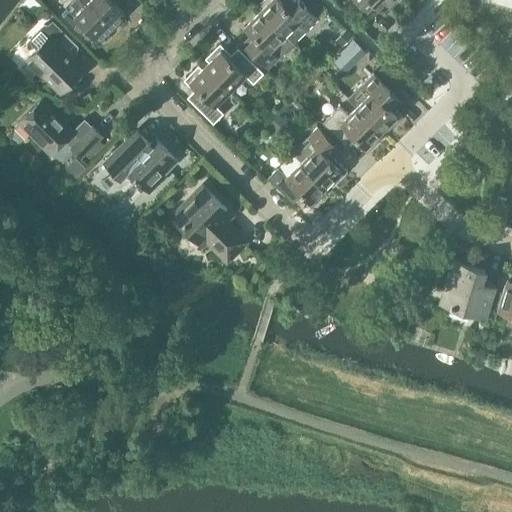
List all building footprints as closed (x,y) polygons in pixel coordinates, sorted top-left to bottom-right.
[(126,15),(111,0),(80,0),(86,5),(75,16),(82,23),(77,28),(89,40),(94,35),(100,41),(126,15)] [(261,11),(295,44),(320,19),(300,0),(288,0),(288,1),(286,0),(265,0),(262,4),(265,7),(261,11)] [(400,0),(355,0),(368,12),(376,4),(387,14),(400,0)] [(295,44),(261,11),(258,14),(255,11),(240,25),(247,33),(250,30),(255,36),(246,46),(270,69),(295,44)] [(63,92),(84,71),(69,56),(78,46),(53,21),(51,24),(45,24),(33,36),(33,42),(39,48),(29,58),(63,92)] [(344,50),(357,64),(368,53),(354,39),(344,50)] [(210,62),(206,65),(231,90),(246,75),(255,84),(265,74),(239,48),(232,55),(221,44),(207,59),(210,62)] [(231,90),(206,65),(203,69),(200,66),(185,80),(192,88),(195,85),(202,93),(193,102),(215,124),(225,114),(216,105),(231,90)] [(383,101),(392,91),(374,73),(349,98),(357,107),(382,132),(386,128),(389,131),(403,117),(396,110),(394,112),(383,101)] [(74,131),(43,100),(20,123),(52,154),(65,141),(82,158),(103,137),(86,119),(74,131)] [(382,132),(357,107),(350,115),(341,106),(324,123),(342,142),(352,132),(362,143),(360,146),(368,153),(382,138),(379,135),(382,132)] [(280,115),(270,126),(278,134),(289,123),(280,115)] [(294,153),(303,162),(327,186),(331,183),(334,186),(349,172),(341,164),(339,167),(332,160),(341,150),(319,128),(294,153)] [(153,144),(137,130),(107,160),(122,177),(128,171),(151,193),(167,177),(164,175),(179,161),(157,139),(153,144)] [(78,157),(69,167),(79,175),(87,165),(78,157)] [(327,186),(303,162),(288,176),(279,168),(269,178),(287,196),(297,187),(308,198),(305,200),(313,208),(327,193),(324,190),(327,186)] [(247,242),(221,217),(228,210),(205,186),(174,217),(193,235),(198,230),(229,260),(247,242)] [(511,203),(499,200),(493,223),(506,227),(511,206),(511,203)] [(488,318),(496,289),(483,285),(487,271),(454,262),(442,303),(488,318)] [(511,287),(507,286),(498,313),(511,317),(510,324),(511,324),(511,287)]
